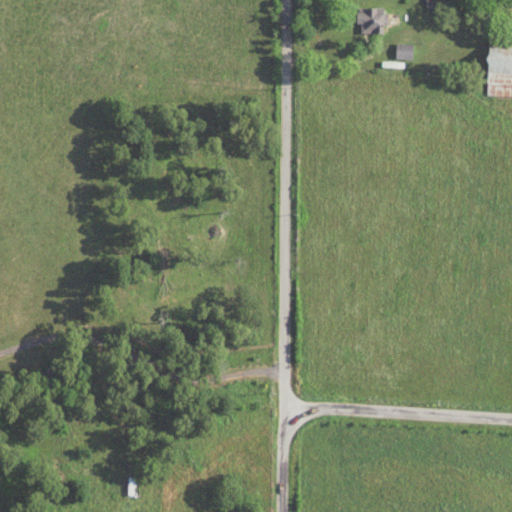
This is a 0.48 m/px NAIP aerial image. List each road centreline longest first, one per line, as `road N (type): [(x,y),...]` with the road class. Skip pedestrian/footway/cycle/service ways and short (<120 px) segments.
road 1 (residential): [(287,511),(289,0)]
road 2 (residential): [(511,420),(288,408)]
